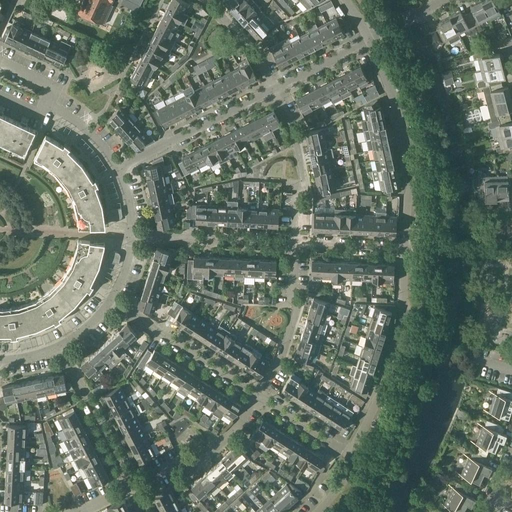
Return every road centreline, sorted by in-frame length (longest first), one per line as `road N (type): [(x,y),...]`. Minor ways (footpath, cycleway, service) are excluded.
road 1 (residential): [(349,453),(400,338),(412,186),(400,123),(369,40)]
road 2 (residential): [(257,395),(110,298)]
road 3 (residential): [(116,169),(272,89)]
road 4 (residential): [(257,395),(232,434),(194,467),(176,463),(132,486)]
road 5 (residential): [(272,89),(293,130),(304,185),(296,194),(294,244)]
road 6 (residential): [(294,244),(130,236)]
road 7 (residential): [(294,244),(296,313),(257,395)]
road 8 (residential): [(132,486),(59,346)]
